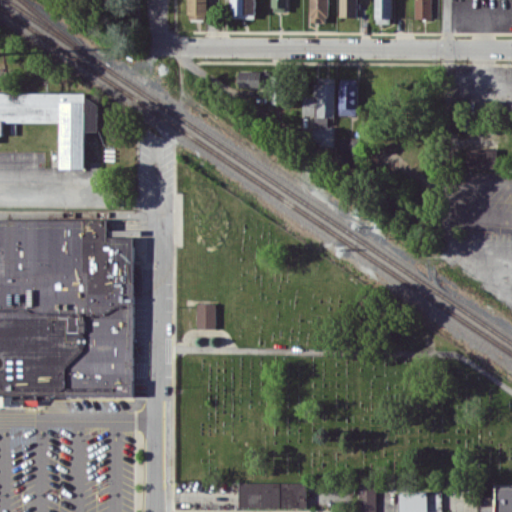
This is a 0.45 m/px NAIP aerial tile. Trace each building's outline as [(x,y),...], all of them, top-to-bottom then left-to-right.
[(207,0),(186,0),(187,18),(207,19),(207,0)] [(256,0),(231,0),(231,17),(256,17),(256,0)] [(272,0),(272,11),(288,11),(287,0),(272,0)] [(328,0),(310,0),(310,21),(328,22),(328,0)] [(392,23),(392,0),(375,0),(375,23),(392,23)] [(432,19),(432,0),(415,0),(415,18),(432,19)] [(239,86),(269,87),(269,70),(239,70),(239,86)] [(336,78),(316,77),(316,96),(304,95),(303,114),(315,115),(314,146),(335,146),(335,126),(328,126),(328,116),(335,116),(336,78)] [(339,114),(357,114),(358,78),(340,78),(339,114)] [(61,122),(61,168),(86,168),(86,130),(99,131),(99,100),(86,100),(87,93),(0,92),(0,135),(3,135),(4,121),(61,122)] [(359,137),(340,137),(341,154),(360,153),(359,137)] [(497,148),(467,148),(467,167),(497,167),(497,148)] [(0,217),(113,217),(113,236),(137,236),(136,398),(49,398),(49,405),(0,405),(0,217)] [(216,327),(216,303),(198,303),(198,327),(216,327)] [(307,481),(240,482),(240,507),(307,506),(307,481)] [(376,511),(376,482),(358,482),(359,511),(376,511)] [(495,511),(511,511),(511,485),(496,485),(495,511)] [(438,511),(442,511),(442,490),(401,491),(401,511),(438,511)]
